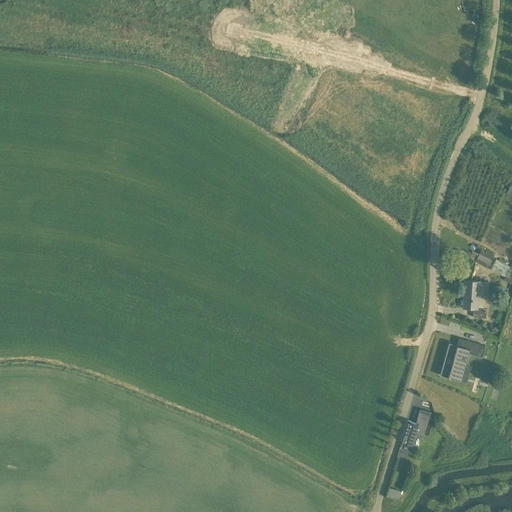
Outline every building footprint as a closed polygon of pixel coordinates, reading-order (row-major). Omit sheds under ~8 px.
[(474,260),(486,266),(492,254),(480,249),(474,260)] [(496,258),(490,269),(504,277),(503,279),(511,283),(511,281),(511,280),(511,261),(510,264),(510,265),(496,258)] [(463,307),(473,308),(472,316),(485,317),(488,282),(480,281),(463,279),(462,294),(464,294),(463,307)] [(448,342),(445,354),(453,356),(451,365),(442,362),(439,374),(460,381),(460,378),(459,378),(461,370),(463,370),(471,341),(462,338),(460,345),(448,342)] [(478,343),(475,355),(481,357),(484,345),(478,343)] [(407,420),(400,441),(411,444),(413,438),(415,432),(424,434),(430,416),(431,412),(430,412),(419,408),(415,421),(415,422),(407,420)] [(400,490),(389,487),(386,495),(397,498),(400,490)]
